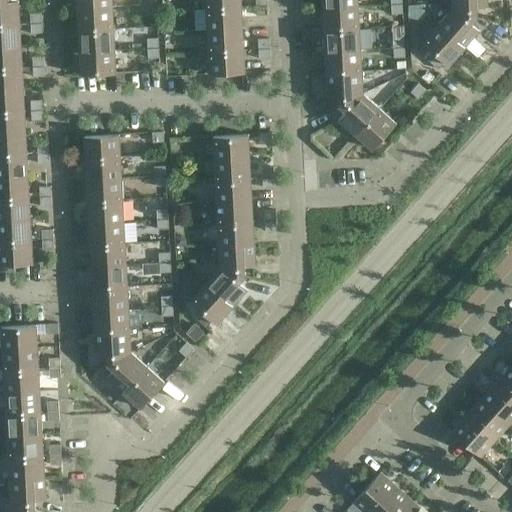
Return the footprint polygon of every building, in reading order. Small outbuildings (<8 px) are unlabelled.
[(112,0),(76,0),(77,8),(113,6),(112,0)] [(487,0),(452,0),(453,8),(477,16),(477,7),(488,7),(487,0)] [(19,2),(0,2),(0,24),(20,23),(19,2)] [(257,15),(268,16),(267,4),(256,5),(257,15)] [(402,14),(401,4),(390,5),(391,14),(402,14)] [(156,15),(156,5),(145,6),(145,16),(156,15)] [(113,6),(77,8),(79,30),(114,28),(113,6)] [(242,6),(207,8),(208,29),(243,27),(242,6)] [(358,6),(324,8),(325,30),(359,28),(359,17),(358,6)] [(453,8),(438,24),(464,47),(479,30),(471,23),(477,16),(453,8)] [(42,22),(41,13),(30,14),(31,23),(42,22)] [(42,22),(31,23),(31,33),(42,33),(42,22)] [(20,23),(0,24),(0,46),(21,45),(20,23)] [(449,64),(464,47),(438,24),(423,41),(437,53),(430,61),(438,69),(445,61),(449,64)] [(405,47),(403,25),(392,26),(393,48),(405,47)] [(243,27),(208,29),(209,51),(244,49),(243,27)] [(80,51),(115,50),(114,28),(79,30),(80,51)] [(359,28),(325,30),(326,51),(361,49),(359,28)] [(159,47),(159,37),(147,37),(148,47),(159,47)] [(270,48),(269,38),(258,38),(259,48),(270,48)] [(21,45),(0,46),(0,67),(22,67),(21,45)] [(149,57),(160,56),(159,47),(148,47),(149,57)] [(405,57),(405,47),(393,48),(394,58),(405,57)] [(270,48),(259,48),(259,58),(270,58),(270,48)] [(244,49),(209,51),(210,73),(245,72),(244,49)] [(361,49),(326,51),(327,73),(362,71),(361,49)] [(80,51),(81,73),(116,72),(115,50),(80,51)] [(44,56),(40,56),(32,57),(33,66),(44,65),(44,56)] [(44,65),(33,66),(34,77),(45,76),(44,65)] [(22,67),(0,67),(0,89),(24,88),(22,67)] [(362,71),(327,73),(328,96),(339,95),(340,104),(363,93),(362,71)] [(426,90),(418,83),(411,91),(418,98),(426,90)] [(24,88),(0,89),(0,111),(25,110),(24,88)] [(363,93),(340,104),(346,110),(339,118),(356,133),(379,108),(363,93)] [(42,109),(42,100),(31,100),(31,109),(42,109)] [(379,108),(356,133),(373,148),(396,123),(379,108)] [(42,109),(31,109),(32,120),(43,120),(42,109)] [(25,110),(0,111),(0,132),(26,131),(25,110)] [(26,131),(0,132),(0,154),(27,153),(26,131)] [(153,142),(164,141),(163,131),(152,132),(153,142)] [(271,132),(260,133),(261,143),(272,142),(271,132)] [(119,134),(84,135),(86,157),(121,155),(119,134)] [(248,134),(214,135),(215,158),(250,156),(248,134)] [(48,143),(44,143),(37,143),(38,153),(49,152),(48,143)] [(49,152),(38,153),(38,163),(49,163),(49,152)] [(27,153),(0,154),(0,176),(28,175),(27,153)] [(121,155),(86,157),(87,179),(122,177),(121,155)] [(250,156),(215,158),(216,180),(251,178),(250,156)] [(166,175),(165,165),(154,166),(155,176),(166,175)] [(274,176),(273,166),(262,167),(263,177),(274,176)] [(28,175),(0,176),(0,198),(29,196),(28,175)] [(166,185),(166,175),(155,176),(155,186),(166,185)] [(274,176),(263,177),(263,187),(274,186),(274,176)] [(122,177),(87,179),(88,201),(123,199),(122,177)] [(251,178),(216,180),(217,201),(252,199),(251,178)] [(40,196),(51,195),(51,186),(40,187),(40,196)] [(41,206),(48,206),(52,206),(51,195),(40,196),(41,206)] [(29,196),(0,198),(0,219),(31,218),(29,196)] [(123,199),(88,201),(89,223),(124,221),(123,199)] [(252,199),(217,201),(218,221),(211,222),(211,223),(253,221),(252,199)] [(168,219),(168,209),(156,210),(157,220),(168,219)] [(276,220),(276,210),(265,210),(265,220),(276,220)] [(31,218),(0,219),(0,241),(32,240),(31,218)] [(169,229),(168,219),(157,220),(157,229),(169,229)] [(276,220),(265,220),(266,230),(277,229),(276,220)] [(124,221),(89,223),(91,244),(125,242),(124,221)] [(253,221),(211,223),(211,227),(219,227),(220,245),(254,243),(253,221)] [(53,229),(49,229),(42,230),(42,239),(54,239),(53,229)] [(54,239),(42,239),(43,249),(54,249),(54,239)] [(32,240),(0,241),(0,264),(33,262),(32,240)] [(125,242),(91,244),(92,266),(127,264),(125,242)] [(254,243),(220,245),(221,266),(245,275),(245,266),(256,265),(254,243)] [(170,262),(169,252),(158,253),(159,263),(170,262)] [(170,272),(170,262),(159,263),(159,273),(170,272)] [(127,264),(92,266),(93,288),(128,286),(127,264)] [(221,266),(206,283),(232,306),(247,289),(239,281),(245,275),(221,266)] [(217,323),(232,306),(206,283),(191,300),(205,312),(198,319),(206,327),(213,319),(217,323)] [(128,286),(93,288),(94,309),(129,307),(128,286)] [(172,306),(172,296),(161,296),(161,306),(172,306)] [(173,315),(172,306),(161,306),(162,316),(173,315)] [(129,307),(94,309),(95,331),(130,329),(129,307)] [(58,322),(47,323),(47,333),(59,333),(58,322)] [(36,324),(2,326),(3,348),(38,346),(36,324)] [(130,329),(95,331),(97,354),(108,353),(108,362),(131,351),(130,329)] [(194,348),(187,341),(179,350),(187,356),(194,348)] [(38,346),(3,348),(4,370),(39,368),(38,346)] [(131,351),(108,362),(115,368),(107,376),(124,391),(148,365),(131,351)] [(60,357),(57,357),(49,357),(49,367),(60,367),(60,357)] [(148,365),(124,391),(141,407),(165,381),(148,365)] [(511,366),(497,382),(511,395),(511,366)] [(60,367),(49,367),(50,377),(61,376),(60,367)] [(39,368),(4,370),(5,391),(40,390),(39,368)] [(511,420),(511,395),(497,382),(482,398),(510,423),(511,420)] [(40,390),(5,391),(6,413),(41,411),(40,390)] [(510,423),(482,398),(468,414),(495,439),(510,423)] [(59,410),(58,400),(47,401),(48,411),(59,410)] [(59,410),(48,411),(48,420),(59,420),(59,410)] [(41,411),(6,413),(8,435),(42,433),(41,411)] [(495,439),(468,414),(453,431),(480,456),(495,439)] [(42,433),(8,435),(9,456),(43,455),(42,433)] [(61,454),(61,443),(49,444),(50,454),(61,454)] [(61,454),(50,454),(51,464),(62,463),(61,454)] [(43,455),(9,456),(10,478),(45,476),(43,455)] [(505,474),(510,467),(501,460),(496,466),(505,474)] [(380,471),(353,501),(364,511),(373,511),(397,486),(380,471)] [(45,476),(10,478),(11,500),(36,508),(35,499),(46,499),(45,476)] [(397,486),(373,511),(403,511),(413,501),(397,486)] [(11,500),(0,511),(32,511),(36,508),(11,500)] [(425,511),(413,501),(403,511),(425,511)]
